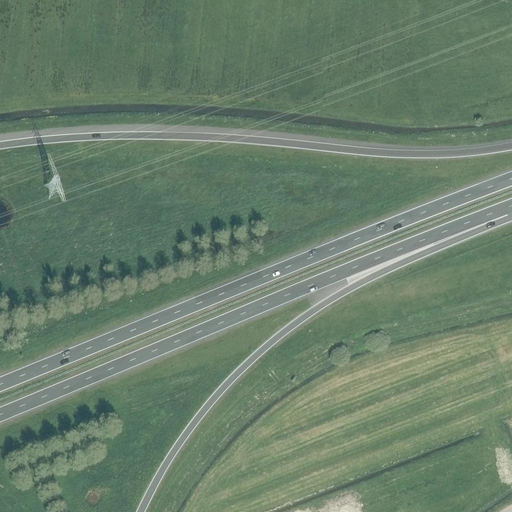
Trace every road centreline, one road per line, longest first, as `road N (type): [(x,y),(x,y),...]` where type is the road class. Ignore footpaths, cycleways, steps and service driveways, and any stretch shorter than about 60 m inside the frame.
road 1 (trunk): [(511,178),(0,385)]
road 2 (trunk): [(0,414),(505,208)]
road 3 (trunk): [(511,146),(409,153),(109,135),(0,145)]
road 4 (trunk): [(140,511),(178,444),(255,355),(344,292),(505,208)]
